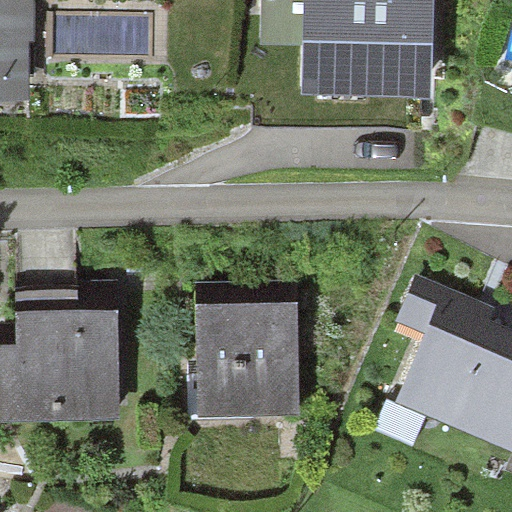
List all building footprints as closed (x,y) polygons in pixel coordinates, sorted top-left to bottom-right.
[(0,0),(0,85),(30,86),(31,34),(36,34),(35,0),(0,0)] [(435,0),(303,0),(302,79),(434,81),(435,0)] [(484,296),(421,269),(401,313),(427,324),(399,389),(511,437),(511,318),(492,310),(496,301),(484,296)] [(16,281),(17,295),(79,294),(79,280),(16,281)] [(197,288),(200,402),(302,400),(299,285),(197,288)] [(79,294),(17,295),(17,329),(0,329),(0,407),(121,405),(118,293),(79,294)] [(94,511),(97,507),(52,492),(42,511),(94,511)]
